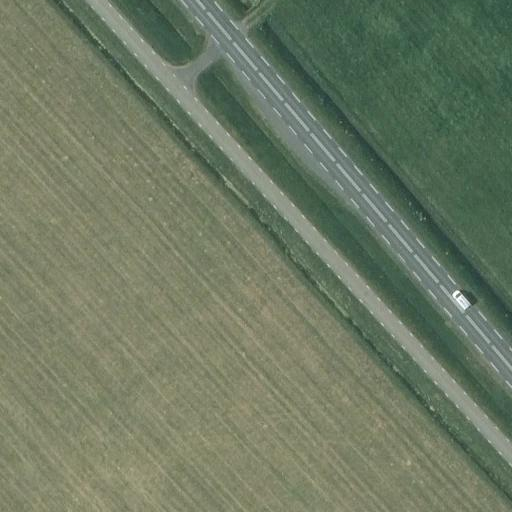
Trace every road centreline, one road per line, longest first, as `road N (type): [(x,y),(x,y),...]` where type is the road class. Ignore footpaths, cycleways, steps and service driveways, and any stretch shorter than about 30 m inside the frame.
road 1 (unclassified): [(511,456),(172,85)]
road 2 (primary): [(511,369),(228,39)]
